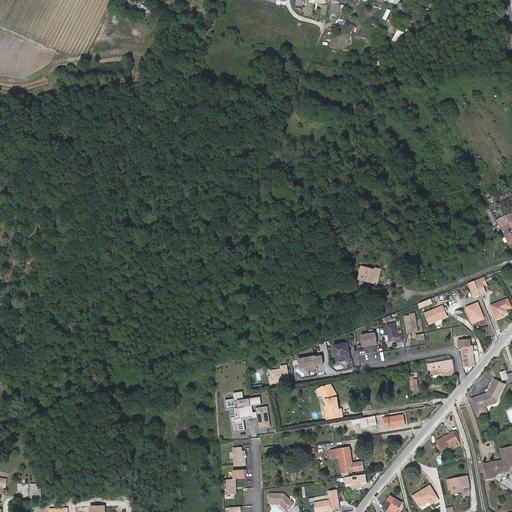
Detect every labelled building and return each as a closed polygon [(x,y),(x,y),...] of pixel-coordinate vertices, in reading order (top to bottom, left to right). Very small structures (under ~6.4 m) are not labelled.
[(509,192),(499,197),(501,202),(511,197),(509,192)] [(360,282),(365,284),(366,281),(373,283),(372,286),(378,288),(382,273),(378,272),(377,273),(364,269),(363,269),(360,282)] [(483,291),(479,282),(477,283),(476,283),(475,284),(474,284),(476,288),(478,292),(483,291)] [(478,292),(476,288),(469,291),(473,300),(480,298),(478,292)] [(490,309),(490,310),(491,313),(491,314),(494,321),(495,323),(498,322),(502,321),(501,319),(501,318),(505,316),(504,314),(511,311),(510,307),(508,304),(508,303),(490,309)] [(477,305),(469,308),(465,310),(471,326),(471,327),(484,323),(477,305)] [(442,309),(425,316),(429,327),(446,320),(442,309)] [(411,337),(417,336),(414,319),(410,320),(410,321),(404,322),(406,333),(411,337)] [(386,329),(389,345),(399,343),(399,346),(403,345),(402,337),(397,338),(395,327),(386,329)] [(377,348),(375,336),(360,339),(362,350),(377,348)] [(352,351),(351,343),(346,344),(347,348),(333,350),(334,357),(338,356),(340,365),(350,364),(348,351),(352,351)] [(470,350),(463,352),(462,354),(464,372),(475,370),(472,350),(470,350)] [(298,363),(299,373),(305,372),(316,370),(323,369),(321,361),(315,362),(315,360),(298,363)] [(437,380),(449,377),(447,365),(425,369),(427,382),(437,380)] [(287,376),(286,369),(280,370),(281,372),(269,374),(270,379),(268,380),(269,387),(288,384),(287,378),(286,376),(287,376)] [(409,380),(412,395),(419,394),(416,382),(413,383),(413,379),(409,380)] [(505,386),(495,381),(488,392),(490,393),(488,395),(487,394),(471,401),(478,417),(486,413),(484,409),(484,407),(488,405),(489,407),(495,404),(505,386)] [(322,395),(334,393),(332,387),(328,387),(324,388),(324,387),(318,389),(320,396),(322,395)] [(336,399),(334,393),(322,395),(324,402),(326,413),(338,411),(336,399)] [(244,403),(243,396),(239,397),(239,395),(233,396),(234,401),(226,403),(227,412),(230,412),(238,411),(240,421),(234,422),(235,426),(232,426),(233,435),(239,434),(238,433),(237,424),(242,423),(242,422),(252,420),(252,422),(258,421),(259,431),(271,429),(267,409),(256,411),(257,415),(253,415),(252,409),(261,407),(260,400),(244,403)] [(230,412),(232,426),(235,426),(234,422),(240,421),(238,411),(230,412)] [(338,411),(326,413),(326,414),(327,417),(329,417),(331,421),(335,421),(337,420),(336,418),(341,417),(341,412),(339,413),(338,411)] [(402,422),(405,422),(405,417),(389,420),(390,424),(385,425),(386,430),(403,427),(402,422)] [(377,428),(376,419),(370,420),(360,422),(362,431),(377,428)] [(244,423),(252,422),(252,420),(242,422),(242,423),(237,424),(238,433),(245,432),(244,423)] [(454,435),(436,444),(441,453),(450,449),(452,453),(461,448),(454,435)] [(504,462),(511,460),(511,449),(501,453),(504,462)] [(231,452),(232,471),(243,470),(242,455),(239,455),(238,451),(231,452)] [(333,460),(351,457),(350,451),(332,454),(333,460)] [(352,464),(351,457),(333,460),(333,463),(340,462),(341,466),(352,464)] [(511,460),(504,462),(497,464),(498,465),(484,469),(488,483),(497,480),(499,477),(500,475),(505,473),(509,474),(509,475),(511,469),(511,460)] [(352,464),(341,466),(342,471),(343,477),(363,473),(363,469),(362,466),(353,467),(352,464)] [(231,474),(232,483),(234,483),(243,482),(243,479),(243,478),(245,478),(244,474),(231,474)] [(353,480),(345,481),(347,490),(351,489),(352,494),(363,492),(362,489),(364,487),(368,487),(367,478),(358,479),(358,483),(354,484),(353,480)] [(470,483),(469,478),(450,482),(454,496),(464,494),(468,493),(469,492),(470,492),(473,491),(470,483)] [(225,483),(226,499),(235,498),(234,483),(232,483),(225,483)] [(430,489),(421,496),(423,499),(415,504),(421,511),(429,506),(432,510),(440,504),(430,489)] [(338,511),(336,494),(328,495),(330,504),(314,506),(314,511),(338,511)] [(413,501),(415,504),(423,499),(421,496),(413,501)] [(285,497),(270,498),(269,499),(270,506),(271,507),(281,506),(281,505),(283,507),(283,508),(286,511),(289,511),(294,507),(294,506),(285,497)] [(398,511),(402,507),(390,499),(381,511),(398,511)]
